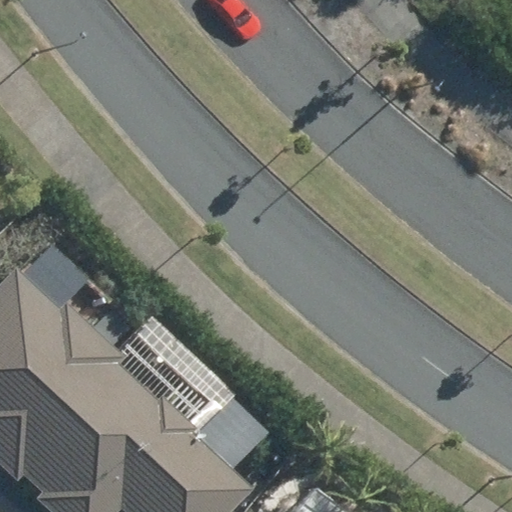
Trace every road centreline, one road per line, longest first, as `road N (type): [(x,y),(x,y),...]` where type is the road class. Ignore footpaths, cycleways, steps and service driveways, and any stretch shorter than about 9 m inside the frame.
road 1 (secondary): [(511,412),(152,84),(80,0)]
road 2 (secondary): [(226,0),(385,177),(511,263)]
